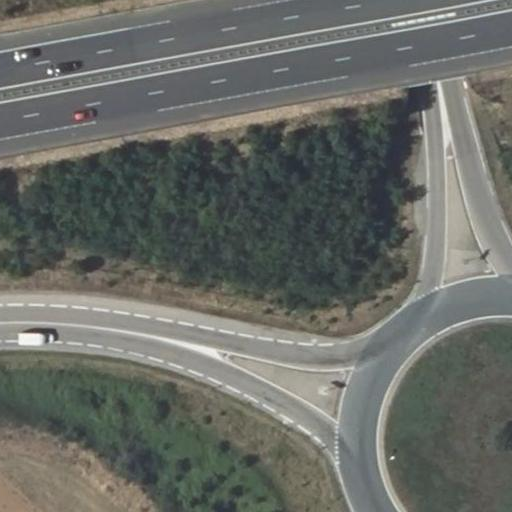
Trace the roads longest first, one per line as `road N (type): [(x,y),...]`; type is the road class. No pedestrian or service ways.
road 1 (motorway): [(0,122),(511,28)]
road 2 (motorway): [(384,0),(0,69)]
road 3 (primary): [(438,82),(438,206),(417,323)]
road 4 (primary): [(167,339),(289,406),(360,466)]
road 5 (primary): [(389,350),(303,356),(167,339)]
road 6 (primary): [(511,267),(482,215),(438,82)]
road 7 (primary): [(167,339),(91,326),(0,324)]
road 8 (primary): [(389,350),(362,405),(360,466)]
